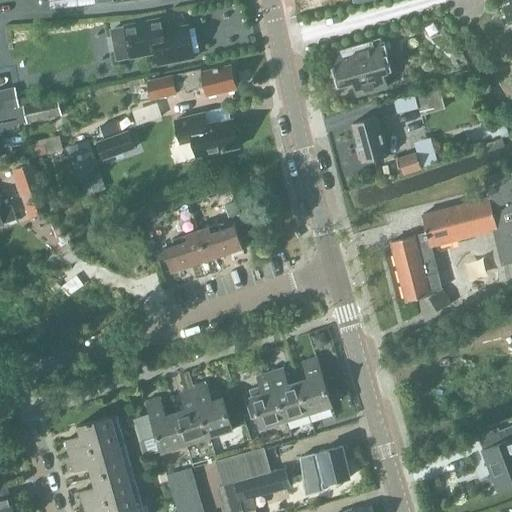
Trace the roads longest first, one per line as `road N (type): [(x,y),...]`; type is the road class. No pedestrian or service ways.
road 1 (residential): [(0,381),(334,274)]
road 2 (tertiary): [(334,274),(270,0)]
road 3 (tertiary): [(404,511),(334,274)]
